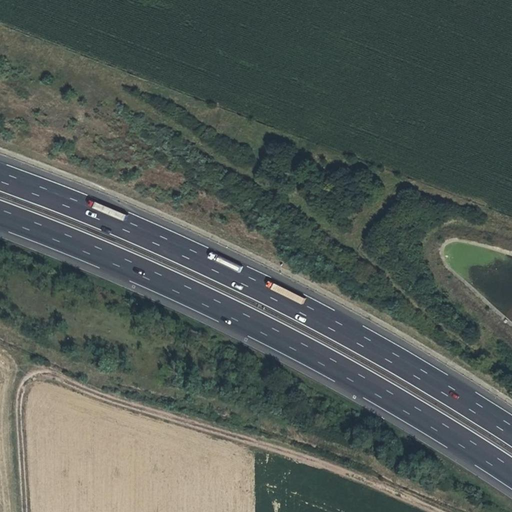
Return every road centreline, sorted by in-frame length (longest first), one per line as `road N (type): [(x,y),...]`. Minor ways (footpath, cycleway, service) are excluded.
road 1 (track): [(443,511),(360,474),(46,371),(28,379),(21,404),(27,511)]
road 2 (motorway): [(0,216),(253,325),(511,473)]
road 3 (motorway): [(511,432),(268,294),(0,179)]
